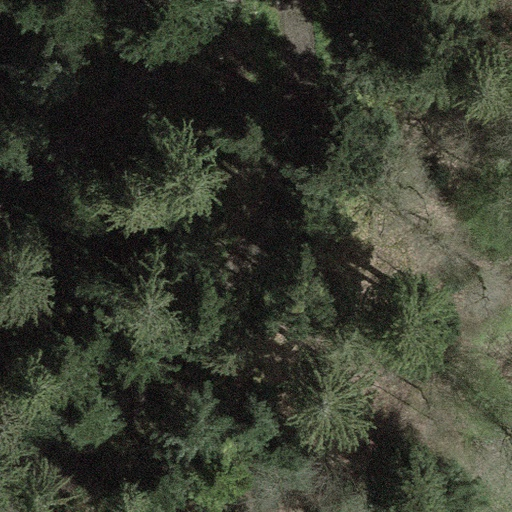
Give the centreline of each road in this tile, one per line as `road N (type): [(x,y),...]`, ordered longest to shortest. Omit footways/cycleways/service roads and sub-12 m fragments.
road 1 (track): [(313,0),(275,185),(255,238),(228,291),(56,511)]
road 2 (track): [(0,189),(91,119),(209,0)]
